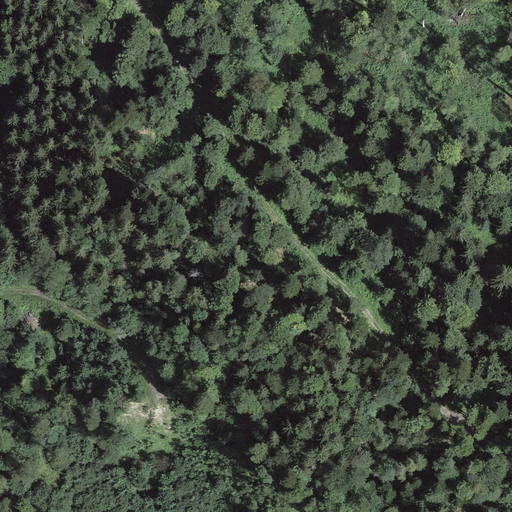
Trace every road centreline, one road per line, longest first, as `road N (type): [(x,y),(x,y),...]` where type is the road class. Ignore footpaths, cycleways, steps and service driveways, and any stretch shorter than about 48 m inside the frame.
road 1 (track): [(0,293),(47,295),(127,336),(147,354),(161,391),(275,414),(314,434),(406,434),(511,396)]
road 2 (track): [(133,0),(171,46),(256,190),(373,318),(451,424)]
